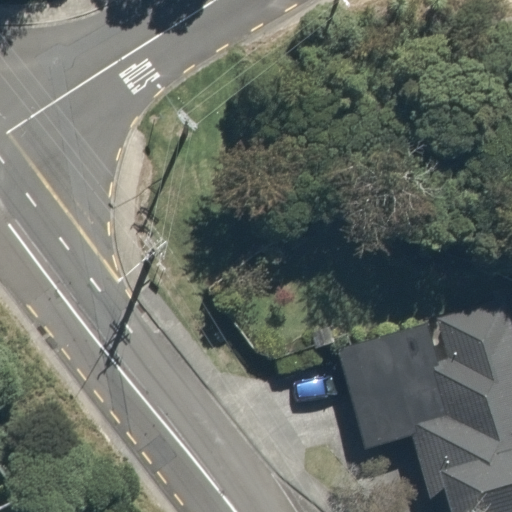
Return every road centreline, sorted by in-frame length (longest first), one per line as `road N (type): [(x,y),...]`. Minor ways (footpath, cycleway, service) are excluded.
road 1 (tertiary): [(232,511),(0,198)]
road 2 (tertiary): [(218,0),(0,135)]
